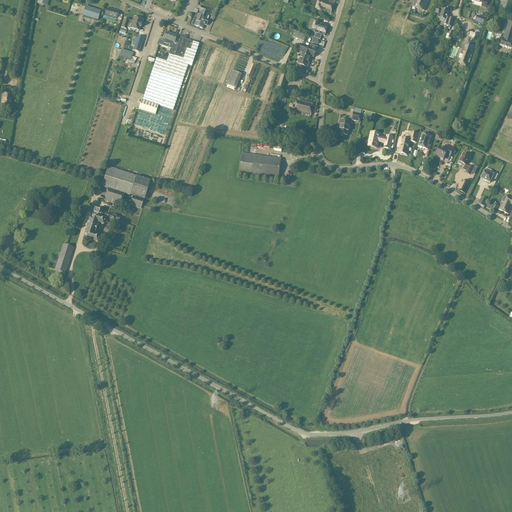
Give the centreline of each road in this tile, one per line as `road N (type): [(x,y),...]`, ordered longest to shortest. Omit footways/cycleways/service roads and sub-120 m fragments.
road 1 (unclassified): [(511,411),(320,435),(295,430),(0,268)]
road 2 (residential): [(511,230),(407,167),(331,166),(318,151),(320,83)]
road 3 (residential): [(320,83),(130,0)]
road 4 (track): [(92,319),(127,511)]
